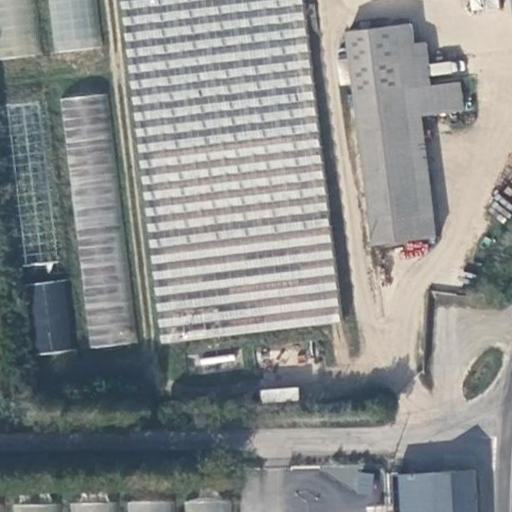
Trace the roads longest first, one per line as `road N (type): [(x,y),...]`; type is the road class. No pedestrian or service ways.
road 1 (unclassified): [(0,444),(511,442)]
road 2 (track): [(329,0),(370,337),(423,442)]
